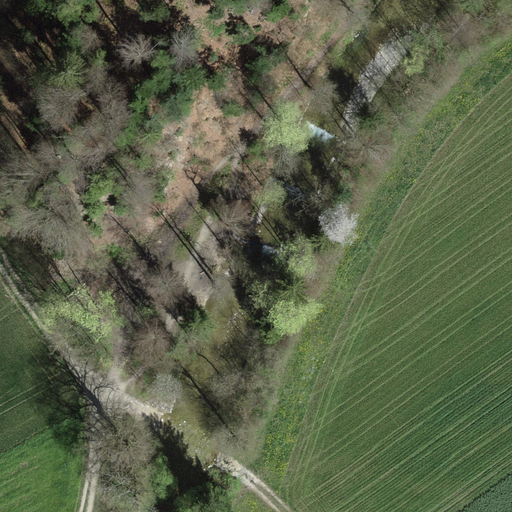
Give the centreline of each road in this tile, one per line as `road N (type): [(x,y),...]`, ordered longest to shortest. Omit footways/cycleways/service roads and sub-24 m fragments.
road 1 (track): [(278,511),(187,435),(105,393),(0,258)]
road 2 (track): [(108,386),(85,511)]
